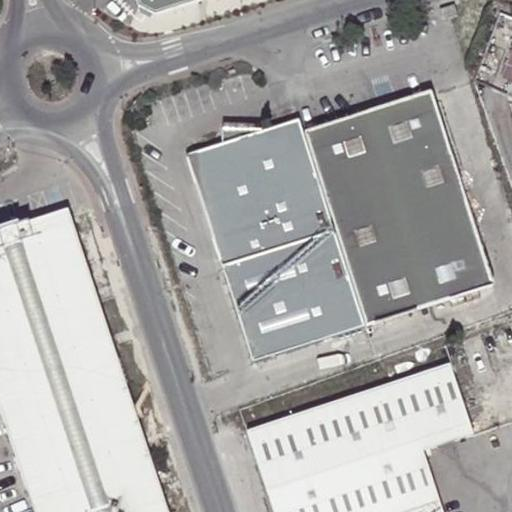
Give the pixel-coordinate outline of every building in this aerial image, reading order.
[(226,0),(138,0),(142,12),(156,21),(204,7),(226,0)] [(446,25),(465,18),(461,5),(442,12),(446,25)] [(511,78),(501,74),(511,45),(511,17),(497,11),(472,79),(475,80),(507,95),(511,93),(511,92),(511,78)] [(511,78),(511,45),(501,74),(511,78)] [(428,89),(299,132),(334,235),(365,326),(493,283),(428,89)] [(299,132),(294,118),(258,130),(218,130),(222,144),(185,156),(224,271),(334,235),(299,132)] [(167,511),(68,212),(0,233),(0,411),(33,511),(167,511)] [(365,326),(334,235),(224,271),(253,363),(365,326)] [(473,437),(449,365),(247,430),(273,511),(437,511),(419,454),(473,437)]
